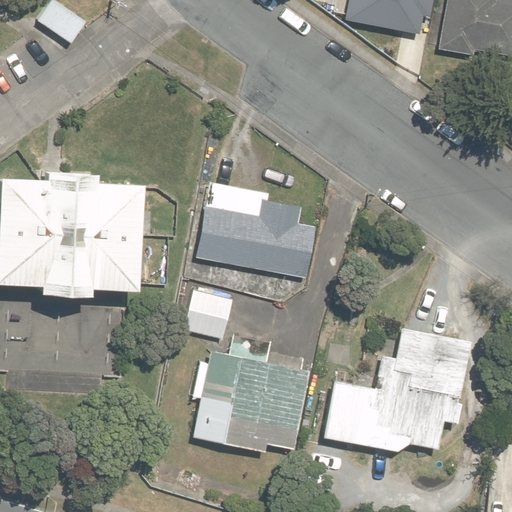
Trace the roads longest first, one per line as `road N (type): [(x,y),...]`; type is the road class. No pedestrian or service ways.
road 1 (residential): [(511,220),(226,0)]
road 2 (residential): [(0,125),(167,0)]
